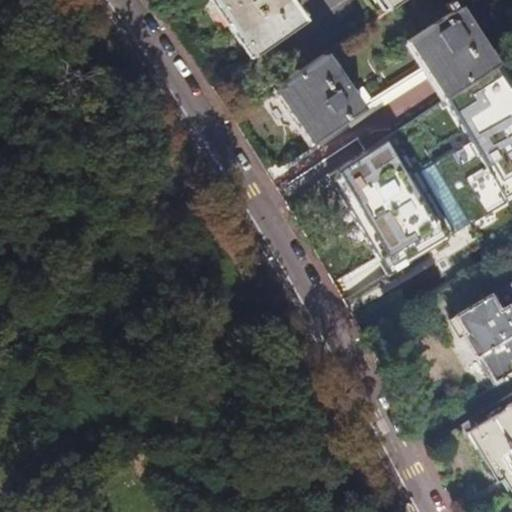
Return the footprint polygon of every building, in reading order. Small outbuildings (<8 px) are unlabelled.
[(302,23),(286,0),(214,0),(253,57),(302,23)] [(380,0),(388,10),(402,0),(380,0)] [(446,99),(496,66),(485,49),(458,8),(408,41),(426,68),(430,76),(435,82),(446,99)] [(351,95),(324,55),(275,88),(313,144),(344,123),(373,104),(362,88),(351,95)] [(511,88),(496,66),(446,99),(511,199),(511,88)] [(373,104),(344,123),(349,130),(430,76),(426,68),(373,104)] [(385,140),(330,172),(404,299),(459,268),(385,140)] [(378,268),(349,280),(368,324),(396,313),(378,268)] [(481,354),(498,382),(511,373),(511,281),(459,314),(453,318),(462,334),(468,330),(482,353),(481,354)] [(511,405),(473,429),(474,431),(453,444),(461,459),(482,446),(503,481),(509,477),(511,482),(511,405)]
